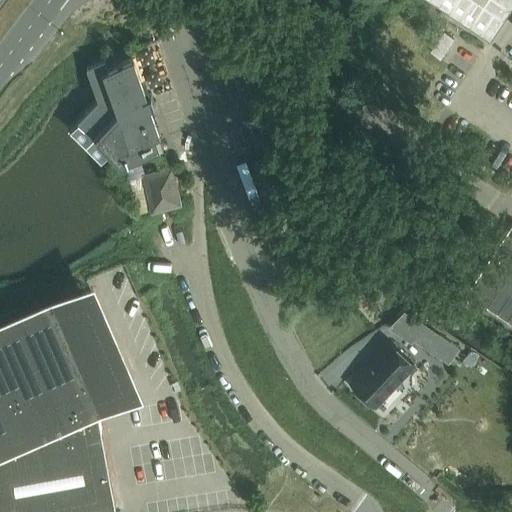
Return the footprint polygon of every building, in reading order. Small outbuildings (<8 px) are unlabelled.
[(511,0),(428,0),(491,41),(511,9),(511,0)] [(110,67),(107,59),(107,57),(87,64),(90,74),(99,99),(80,118),(93,131),(91,133),(110,152),(122,164),(164,149),(150,108),(156,105),(153,95),(142,85),(133,59),(110,67)] [(496,170),(475,157),(470,165),(490,178),(496,170)] [(145,175),(146,176),(153,209),(153,210),(180,204),(173,169),(145,175)] [(140,212),(153,209),(146,176),(130,180),(140,212)] [(511,225),(510,228),(467,293),(511,323),(511,225)] [(93,288),(0,328),(0,511),(97,511),(117,509),(96,393),(131,378),(93,288)] [(390,341),(351,383),(376,406),(415,364),(390,341)]
